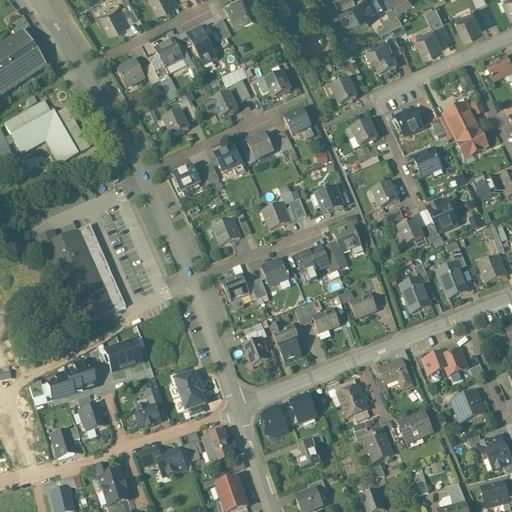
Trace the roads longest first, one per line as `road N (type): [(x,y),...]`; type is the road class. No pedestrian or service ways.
road 1 (residential): [(511,37),(375,101),(419,204)]
road 2 (residential): [(236,408),(0,486)]
road 3 (residential): [(236,408),(465,315)]
road 4 (residential): [(268,114),(141,173)]
road 5 (residential): [(190,282),(318,228)]
road 6 (residential): [(83,70),(206,6)]
road 7 (residential): [(190,282),(236,408)]
